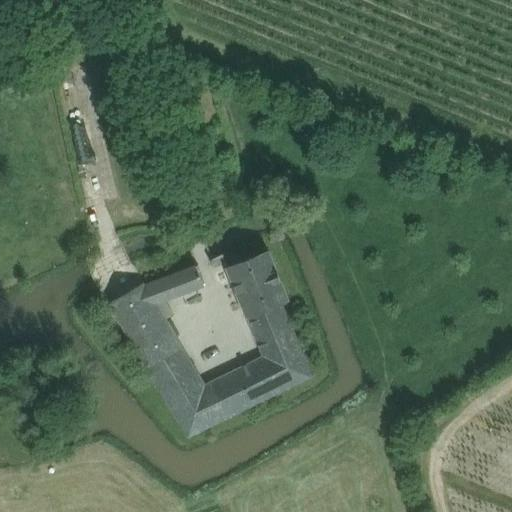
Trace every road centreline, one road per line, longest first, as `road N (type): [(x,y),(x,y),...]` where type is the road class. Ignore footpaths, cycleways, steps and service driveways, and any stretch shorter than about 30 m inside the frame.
road 1 (track): [(511,374),(429,459),(438,511)]
road 2 (track): [(0,11),(128,45)]
